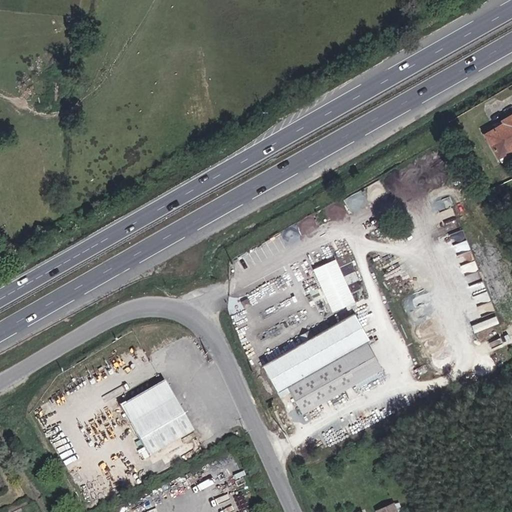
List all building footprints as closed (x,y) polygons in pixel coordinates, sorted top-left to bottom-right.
[(508,151),(511,148),(511,114),(493,126),(495,129),(485,135),(497,157),(508,151)] [(497,157),(501,163),(511,157),(508,151),(497,157)] [(304,233),(322,227),(318,214),(299,220),(304,233)] [(401,253),(407,266),(424,259),(418,245),(401,253)] [(333,313),(354,303),(333,261),(312,271),(333,313)] [(370,338),(354,314),(263,364),(277,391),(288,384),(303,413),(382,368),(367,341),(370,338)] [(163,380),(121,404),(150,456),(194,431),(163,380)]
